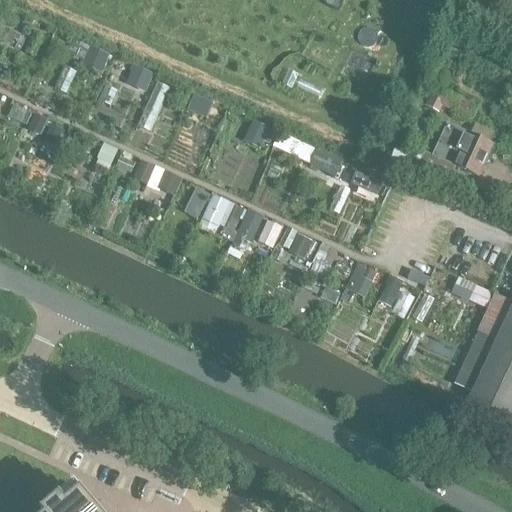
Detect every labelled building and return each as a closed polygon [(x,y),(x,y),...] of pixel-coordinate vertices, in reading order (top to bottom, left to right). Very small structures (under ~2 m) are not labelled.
[(153,130),(172,87),(160,81),(141,124),(153,130)] [(443,105),(466,116),(472,105),(437,88),(428,106),(440,112),(443,105)] [(0,134),(13,102),(0,96),(0,134)] [(32,123),(29,130),(60,142),(66,125),(14,105),(10,114),(32,123)] [(440,141),(433,155),(440,159),(455,166),(477,177),(492,146),(489,145),(494,134),(474,125),(469,136),(466,135),(448,127),(440,141)] [(398,145),(391,160),(417,172),(418,171),(424,156),(398,145)] [(148,183),(156,165),(143,159),(135,178),(148,183)] [(149,184),(177,197),(185,178),(158,165),(149,184)] [(198,186),(187,212),(201,218),(212,193),(198,186)] [(245,238),(255,242),(266,215),(214,193),(203,219),(227,229),(223,240),(241,248),(245,238)] [(306,259),(316,240),(294,230),(285,249),(306,259)] [(321,244),(312,272),(330,278),(339,249),(321,244)] [(394,306),(406,282),(360,260),(347,288),(367,298),(369,294),(394,306)] [(511,303),(496,297),(455,386),(472,395),(467,407),(511,427),(511,303)] [(96,511),(76,488),(47,511),(96,511)]
